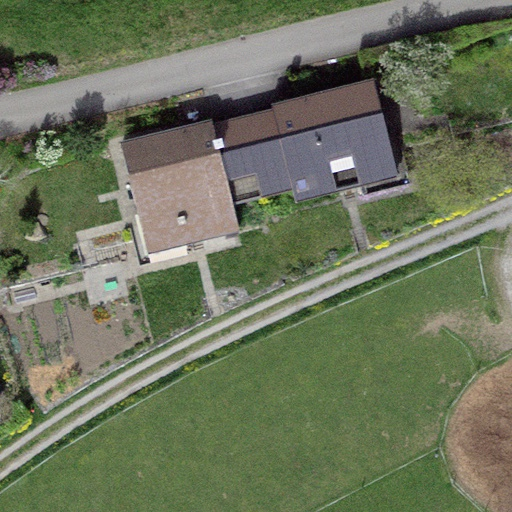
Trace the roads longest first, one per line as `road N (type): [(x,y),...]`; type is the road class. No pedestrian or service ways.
road 1 (track): [(0,470),(159,362),(511,209)]
road 2 (unclassified): [(0,115),(501,0)]
